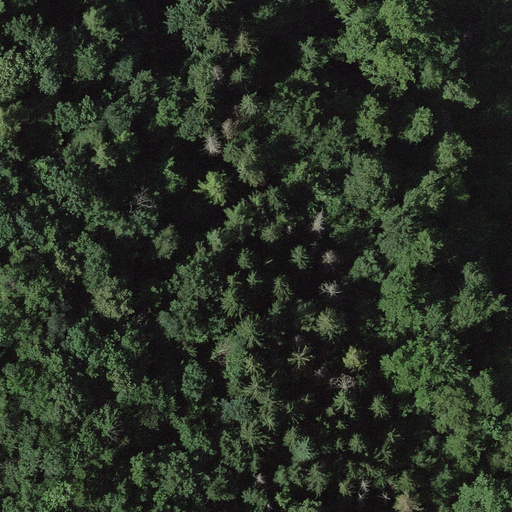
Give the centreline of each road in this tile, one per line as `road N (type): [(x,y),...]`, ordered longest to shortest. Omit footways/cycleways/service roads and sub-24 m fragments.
road 1 (track): [(195,0),(188,234),(205,365),(239,511)]
road 2 (track): [(511,304),(478,226),(417,0)]
